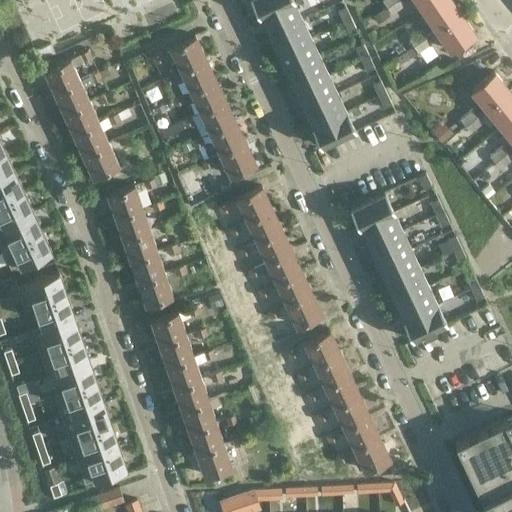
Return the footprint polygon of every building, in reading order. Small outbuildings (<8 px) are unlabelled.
[(251,0),(260,16),(293,0),(251,0)] [(302,18),(293,0),(260,16),(268,34),(302,18)] [(404,4),(401,0),(394,0),(386,6),(390,13),(404,4)] [(415,0),(422,10),(436,0),(415,0)] [(436,0),(422,10),(436,29),(459,13),(450,0),(436,0)] [(345,6),(337,9),(343,22),(351,18),(345,6)] [(459,13),(436,29),(449,49),(473,32),(459,13)] [(311,37),(302,18),(268,34),(277,53),(311,37)] [(351,18),(343,22),(349,34),(357,30),(351,18)] [(408,39),(412,45),(426,36),(421,29),(408,39)] [(180,69),(206,57),(195,35),(170,48),(180,69)] [(430,43),(426,36),(412,45),(417,52),(430,43)] [(286,71),(320,55),(311,37),(277,53),(286,71)] [(368,55),(363,42),(355,46),(360,58),(368,55)] [(78,54),(81,61),(92,56),(89,49),(78,54)] [(161,52),(152,57),(155,64),(164,59),(161,52)] [(44,70),(54,91),(80,80),(73,65),(81,61),(78,54),(44,70)] [(328,73),(320,55),(286,71),(295,90),(328,73)] [(374,67),(368,55),(360,58),(366,71),(374,67)] [(180,69),(190,90),(216,78),(206,57),(180,69)] [(485,107),(508,89),(492,70),(470,89),(485,107)] [(88,76),(91,83),(95,82),(94,81),(101,78),(98,71),(88,76)] [(303,108),(337,92),(328,73),(295,90),(303,108)] [(171,74),(162,78),(165,85),(175,81),(171,74)] [(83,87),(91,83),(88,76),(80,80),(54,91),(63,112),(89,101),(83,87)] [(216,78),(190,90),(200,111),(225,99),(216,78)] [(378,95),(386,92),(380,79),(372,83),(378,95)] [(485,107),(500,126),(511,115),(511,93),(508,89),(485,107)] [(108,92),(97,97),(100,103),(111,98),(108,92)] [(346,110),(337,92),(303,108),(312,126),(346,110)] [(384,108),(392,104),(386,92),(378,95),(384,108)] [(181,95),(172,99),(175,106),(184,101),(181,95)] [(200,111),(210,132),(235,120),(225,99),(200,111)] [(63,112),(73,133),(99,122),(89,101),(63,112)] [(128,108),(109,117),(112,123),(120,119),(120,120),(132,114),(128,108)] [(459,118),(464,124),(477,114),(472,108),(459,118)] [(355,130),(346,110),(312,126),(321,145),(355,130)] [(482,120),(477,114),(464,124),(469,131),(482,120)] [(511,115),(500,126),(511,140),(511,115)] [(191,116),(181,120),(184,127),(194,122),(191,116)] [(210,132),(220,153),(245,141),(235,120),(210,132)] [(73,133),(83,154),(108,143),(99,122),(73,133)] [(127,134),(116,139),(119,145),(130,140),(127,134)] [(201,137),(191,141),(194,148),(204,143),(201,137)] [(257,166),(245,141),(220,153),(230,175),(244,168),(246,171),(257,166)] [(108,143),(83,154),(94,179),(106,174),(104,171),(118,163),(108,143)] [(489,155),(494,161),(507,151),(502,145),(489,155)] [(511,157),(507,151),(494,161),(499,168),(511,157)] [(0,154),(0,178),(15,171),(6,152),(0,154)] [(211,158),(201,162),(204,169),(214,164),(211,158)] [(189,193),(201,190),(195,170),(184,174),(189,193)] [(0,201),(24,191),(15,171),(0,178),(0,201)] [(432,185),(426,173),(418,177),(424,189),(432,185)] [(153,177),(143,180),(145,188),(155,184),(153,177)] [(107,193),(114,215),(141,206),(133,184),(107,193)] [(247,220),(272,208),(262,187),(237,198),(247,220)] [(0,225),(33,211),(24,191),(0,201),(0,225)] [(360,227),(394,211),(385,192),(351,208),(360,227)] [(429,202),(435,214),(443,210),(437,198),(429,202)] [(161,199),(151,203),(153,210),(163,206),(161,199)] [(228,202),(218,207),(221,214),(231,209),(228,202)] [(148,228),(141,206),(114,215),(122,237),(148,228)] [(247,220),(257,241),(282,229),(272,208),(247,220)] [(449,222),(443,210),(435,214),(441,226),(449,222)] [(42,230),(33,211),(0,225),(0,245),(1,249),(42,230)] [(369,245),(402,229),(394,211),(360,227),(369,245)] [(168,221),(158,225),(160,231),(170,228),(168,221)] [(238,224),(228,229),(231,236),(242,231),(238,224)] [(122,237),(129,259),(156,249),(148,228),(122,237)] [(257,241),(266,262),(291,250),(282,229),(257,241)] [(402,229),(369,245),(377,264),(411,248),(402,229)] [(42,230),(1,249),(11,269),(51,251),(42,230)] [(455,235),(447,238),(453,251),(461,247),(455,235)] [(176,243),(166,246),(168,253),(178,250),(176,243)] [(251,252),(248,245),(224,256),(228,263),(251,252)] [(461,247),(453,251),(458,263),(466,259),(461,247)] [(411,248),(377,264),(386,282),(420,266),(411,248)] [(129,259),(136,280),(163,271),(156,249),(129,259)] [(270,269),(276,283),(301,271),(291,250),(266,262),(247,271),(251,278),(270,269)] [(183,264),(173,268),(175,275),(185,271),(183,264)] [(386,282),(395,301),(429,285),(420,266),(386,282)] [(58,271),(17,285),(25,310),(34,307),(33,305),(66,294),(58,271)] [(163,271),(136,280),(144,303),(171,294),(163,271)] [(276,283),(286,303),(311,292),(301,271),(276,283)] [(464,275),(470,288),(478,284),(472,272),(464,275)] [(484,296),(478,284),(470,288),(476,300),(484,296)] [(429,285),(395,301),(404,319),(438,303),(429,285)] [(267,286),(257,291),(260,298),(270,293),(267,286)] [(233,290),(226,293),(231,303),(238,301),(233,290)] [(321,313),(311,292),(286,303),(296,325),(321,313)] [(219,293),(209,297),(213,307),(223,303),(219,293)] [(74,315),(66,294),(33,305),(34,307),(40,325),(40,327),(74,315)] [(404,319),(413,338),(447,322),(438,303),(404,319)] [(197,305),(186,308),(189,315),(199,312),(197,305)] [(277,308),(267,312),(270,319),(280,314),(277,308)] [(151,321),(159,344),(185,335),(177,312),(151,321)] [(40,351),(81,337),(74,315),(40,327),(40,325),(32,328),(40,351)] [(207,334),(205,328),(194,331),(197,338),(207,334)] [(304,344),(315,365),(340,354),(330,332),(304,344)] [(159,344),(166,366),(193,356),(185,335),(159,344)] [(89,358),(81,337),(40,351),(47,374),(56,371),(56,370),(89,358)] [(11,348),(3,351),(7,362),(15,360),(11,348)] [(296,348),(285,353),(288,360),(299,355),(296,348)] [(212,350),(202,353),(204,360),(215,356),(212,350)] [(315,365),(324,386),(350,374),(340,354),(315,365)] [(166,366),(174,388),(200,378),(193,356),(166,366)] [(56,370),(56,371),(63,390),(63,391),(96,380),(89,358),(56,370)] [(19,371),(15,360),(7,362),(11,374),(19,371)] [(306,369),(295,374),(299,381),(309,377),(306,369)] [(222,378),(220,371),(210,375),(212,382),(222,378)] [(334,407),(359,395),(350,374),(324,386),(334,407)] [(174,388),(181,409),(208,400),(200,378),(174,388)] [(103,402),(96,380),(63,391),(63,390),(54,393),(62,416),(103,402)] [(316,390),(305,395),(308,402),(319,397),(316,390)] [(30,403),(26,391),(18,394),(22,406),(30,403)] [(230,400),(227,393),(217,397),(219,404),(230,400)] [(334,407),(344,428),(369,416),(359,395),(334,407)] [(181,409),(189,431),(215,422),(208,400),(181,409)] [(69,438),(111,423),(103,402),(62,416),(69,438)] [(35,418),(30,403),(22,406),(27,421),(35,418)] [(324,412),(315,416),(318,423),(328,419),(324,412)] [(238,422),(235,415),(224,419),(227,426),(238,422)] [(344,428),(354,449),(379,437),(369,416),(344,428)] [(511,511),(511,435),(504,418),(454,441),(487,511),(511,511)] [(196,453),(223,444),(215,422),(189,431),(196,453)] [(111,423),(69,438),(76,459),(118,445),(111,423)] [(39,431),(32,433),(37,449),(44,446),(39,431)] [(335,432),(325,437),(328,444),(338,439),(335,432)] [(245,444),(243,437),(232,441),(234,448),(245,444)] [(379,437),(354,449),(364,471),(378,464),(380,467),(391,462),(379,437)] [(223,444),(196,453),(205,479),(216,474),(215,471),(230,466),(223,444)] [(126,467),(118,445),(76,459),(84,482),(126,467)] [(50,461),(44,446),(37,449),(42,464),(50,461)] [(344,453),(334,458),(338,465),(348,460),(344,453)] [(393,482),(356,484),(356,493),(387,492),(395,506),(402,501),(393,482)] [(53,497),(61,494),(57,483),(49,485),(53,497)] [(352,484),(320,486),(320,495),(352,494),(352,484)] [(316,486),(284,488),(285,498),(317,496),(316,486)] [(97,494),(101,508),(123,500),(119,487),(97,494)] [(251,489),(255,501),(281,500),(280,488),(251,489)] [(255,501),(251,489),(219,500),(223,511),(248,511),(258,509),(255,501)] [(89,511),(101,508),(97,494),(75,502),(78,511),(89,511)] [(141,511),(137,498),(124,503),(125,505),(122,506),(123,511),(141,511)]
